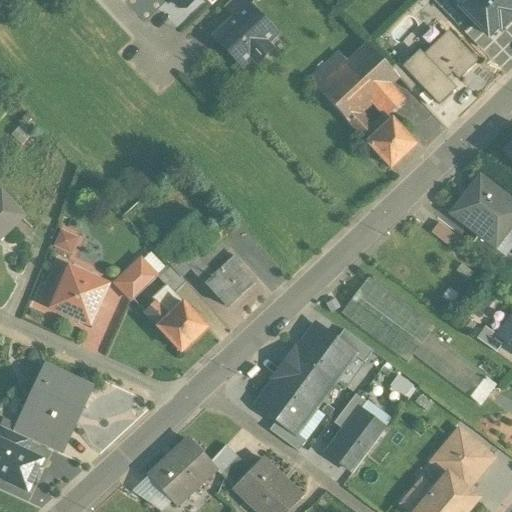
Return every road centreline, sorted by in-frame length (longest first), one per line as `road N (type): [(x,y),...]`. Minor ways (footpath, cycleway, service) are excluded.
road 1 (unclassified): [(186,404),(511,94)]
road 2 (residential): [(0,322),(186,404)]
road 3 (unclassified): [(68,511),(186,404)]
